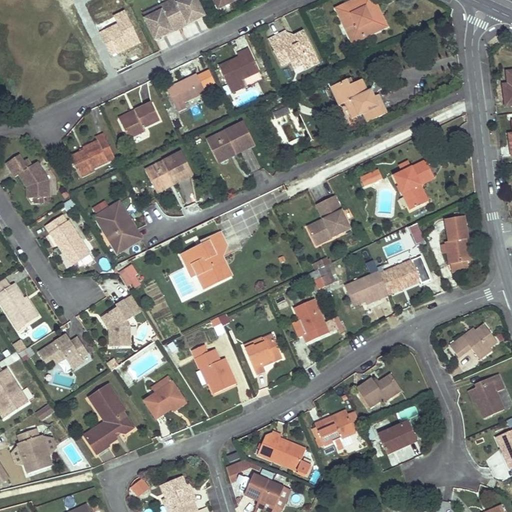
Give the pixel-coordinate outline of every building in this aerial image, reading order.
[(195,0),(183,0),(170,7),(174,15),(182,11),(180,7),(195,0)] [(182,11),(174,15),(179,26),(196,18),(196,19),(204,15),(196,0),(195,0),(180,7),(182,11)] [(214,0),(218,8),(235,0),(214,0)] [(373,0),(354,0),(339,8),(343,17),(340,18),(352,43),(376,31),(369,17),(380,12),(373,0)] [(170,7),(145,19),(148,23),(164,15),(166,19),(174,15),(170,7)] [(380,12),(369,17),(376,31),(386,27),(380,12)] [(164,15),(148,23),(155,39),(164,35),(163,34),(179,26),(174,15),(166,19),(164,15)] [(196,19),(196,18),(179,26),(180,27),(196,19)] [(179,26),(163,34),(164,35),(180,27),(179,26)] [(286,31),(269,40),(280,63),(284,64),(290,62),(293,67),(301,63),(302,65),(317,58),(304,32),(295,36),(297,40),(292,42),(286,31)] [(295,36),(286,31),(292,42),(297,40),(295,36)] [(250,49),(238,54),(239,57),(251,52),(250,49)] [(239,57),(220,66),(231,93),(246,86),(243,79),(260,72),(251,52),(239,57)] [(317,58),(302,65),(305,71),(320,64),(317,58)] [(197,75),(178,84),(187,101),(205,92),(197,75)] [(345,80),(335,86),(344,103),(348,101),(356,118),(363,115),(367,123),(387,114),(378,95),(373,97),(366,101),(363,94),(357,82),(351,84),(348,86),(345,80)] [(361,80),(357,82),(363,94),(367,93),(361,80)] [(178,84),(171,87),(179,105),(187,101),(178,84)] [(330,88),(338,106),(344,103),(335,86),(330,88)] [(363,94),(366,101),(373,97),(370,91),(367,93),(363,94)] [(188,131),(228,117),(222,101),(183,115),(188,131)] [(348,101),(344,103),(352,120),(356,118),(348,101)] [(152,103),(135,111),(137,113),(121,121),(129,139),(145,131),(143,128),(160,121),(152,103)] [(135,111),(119,118),(121,121),(137,113),(135,111)] [(242,124),(207,140),(216,159),(234,151),(236,155),(253,146),(242,124)] [(84,151),(71,157),(80,177),(95,170),(94,168),(108,161),(103,150),(110,147),(104,135),(97,138),(98,141),(83,149),(84,151)] [(110,147),(103,150),(108,161),(115,158),(110,147)] [(234,151),(216,159),(218,163),(236,155),(234,151)] [(180,153),(146,171),(155,189),(173,180),(175,184),(191,175),(180,153)] [(31,208),(54,195),(36,163),(28,167),(21,154),(6,162),(31,208)] [(401,172),(393,176),(410,210),(425,202),(417,187),(421,185),(418,179),(432,172),(426,160),(410,168),(401,172)] [(408,163),(399,168),(401,172),(410,168),(408,163)] [(376,171),(366,176),(370,184),(380,180),(376,171)] [(418,179),(421,185),(435,178),(432,172),(418,179)] [(366,176),(360,179),(364,187),(370,184),(366,176)] [(173,180),(155,189),(157,193),(175,184),(173,180)] [(421,185),(417,187),(425,202),(428,200),(421,185)] [(324,224),(308,232),(316,247),(350,230),(335,197),(322,203),(329,217),(322,220),(324,224)] [(111,244),(117,254),(141,239),(140,236),(134,228),(131,230),(127,223),(130,221),(118,203),(98,216),(102,222),(99,224),(103,231),(106,229),(114,242),(111,244)] [(322,203),(315,206),(322,220),(329,217),(322,203)] [(61,214),(45,225),(59,247),(63,245),(66,250),(62,252),(67,259),(72,255),(78,257),(81,261),(90,255),(68,220),(66,222),(61,214)] [(465,217),(445,220),(449,242),(446,243),(448,254),(450,264),(451,264),(452,271),(469,269),(468,261),(465,240),(469,239),(465,217)] [(306,227),(308,232),(324,224),(322,220),(306,227)] [(407,228),(414,246),(424,241),(416,224),(407,228)] [(106,229),(103,231),(111,244),(114,242),(106,229)] [(202,245),(181,255),(188,268),(193,265),(198,276),(204,272),(210,286),(225,279),(221,270),(227,267),(222,257),(218,259),(215,251),(227,246),(221,233),(201,242),(202,245)] [(72,255),(67,259),(72,266),(81,261),(78,257),(72,255)] [(422,281),(413,260),(380,273),(390,295),(404,289),(403,287),(413,283),(414,285),(422,281)] [(131,265),(124,269),(131,279),(138,274),(131,265)] [(193,265),(188,268),(193,278),(198,276),(193,265)] [(324,267),(319,269),(322,278),(326,287),(328,291),(333,289),(331,284),(332,283),(325,266),(324,267)] [(227,267),(221,270),(225,279),(231,276),(227,267)] [(319,269),(313,272),(316,280),(322,278),(319,269)] [(204,272),(198,276),(204,289),(210,286),(204,272)] [(380,272),(346,286),(354,307),(366,301),(382,295),(383,297),(390,295),(380,273),(380,272)] [(144,283),(138,274),(131,279),(137,287),(144,283)] [(0,291),(9,286),(5,278),(0,280),(0,291)] [(322,278),(316,280),(320,289),(326,287),(322,278)] [(9,286),(0,291),(0,302),(18,330),(39,316),(34,308),(30,310),(23,298),(13,283),(9,286)] [(382,295),(366,301),(367,304),(383,297),(382,295)] [(26,296),(23,298),(30,310),(34,308),(26,296)] [(139,308),(131,296),(124,301),(116,306),(117,309),(104,317),(111,329),(108,332),(109,347),(130,346),(129,326),(126,321),(133,316),(131,313),(139,308)] [(314,299),(294,308),(300,320),(292,323),(298,338),(303,335),(307,343),(329,333),(314,299)] [(141,311),(139,308),(131,313),(133,316),(141,311)] [(104,317),(101,319),(108,332),(111,329),(104,317)] [(219,318),(211,322),(214,327),(221,323),(219,318)] [(325,323),(330,333),(341,329),(337,318),(325,323)] [(477,331),(466,340),(472,349),(478,357),(491,348),(498,342),(485,326),(477,331)] [(475,329),(458,341),(466,353),(472,349),(466,340),(477,331),(475,329)] [(66,335),(39,353),(45,364),(53,359),(57,364),(66,358),(72,368),(83,360),(82,358),(88,353),(80,341),(73,345),(71,342),(66,335)] [(273,335),(263,339),(264,342),(255,346),(255,344),(245,348),(256,374),(265,370),(262,362),(270,358),(272,362),(282,358),(273,335)] [(263,337),(244,345),(245,348),(255,344),(255,346),(264,342),(263,339),(263,337)] [(23,339),(13,345),(24,362),(34,356),(23,339)] [(458,341),(451,347),(459,358),(466,353),(458,341)] [(203,346),(193,351),(201,370),(204,369),(210,383),(214,394),(236,384),(225,359),(219,361),(214,350),(208,353),(206,353),(203,346)] [(491,348),(478,357),(480,360),(493,350),(491,348)] [(86,363),(83,360),(72,368),(74,371),(86,363)] [(204,369),(201,370),(208,385),(210,383),(204,369)] [(0,374),(0,404),(8,417),(28,404),(7,370),(5,371),(0,374)] [(499,374),(491,377),(493,380),(478,387),(472,390),(477,402),(485,419),(506,410),(498,392),(506,388),(499,374)] [(372,379),(359,388),(372,407),(383,400),(400,388),(391,375),(379,383),(376,386),(374,383),(372,379)] [(155,394),(173,383),(169,377),(151,389),(155,394)] [(491,377),(477,384),(478,387),(493,380),(491,377)] [(155,394),(144,401),(156,420),(171,410),(185,402),(173,383),(155,394)] [(99,427),(85,436),(97,454),(109,447),(108,446),(117,440),(117,439),(113,435),(117,432),(124,434),(126,434),(134,429),(126,416),(121,419),(119,416),(124,413),(126,412),(110,385),(90,398),(101,416),(106,413),(111,421),(110,426),(102,431),(99,427)] [(359,388),(356,390),(369,409),(372,407),(359,388)] [(400,388),(383,400),(385,402),(402,391),(400,388)] [(472,390),(469,391),(474,403),(477,402),(472,390)] [(171,410),(173,414),(187,405),(185,402),(171,410)] [(0,404),(0,415),(3,420),(8,417),(0,404)] [(35,413),(41,422),(55,413),(49,404),(35,413)] [(415,406),(396,413),(399,422),(418,415),(415,406)] [(348,411),(325,421),(328,429),(336,426),(334,421),(349,415),(348,411)] [(106,413),(101,416),(105,423),(99,427),(102,431),(110,426),(111,421),(106,413)] [(325,421),(316,425),(317,428),(322,438),(318,439),(321,446),(325,445),(325,446),(335,442),(339,450),(346,448),(342,439),(357,432),(349,415),(334,421),(336,426),(328,429),(325,421)] [(410,421),(379,434),(386,450),(401,443),(403,447),(418,440),(410,421)] [(19,444),(16,445),(27,476),(54,467),(44,435),(40,437),(37,430),(17,437),(19,444)] [(511,431),(497,438),(511,469),(511,468),(511,431)] [(272,434),(263,457),(310,476),(314,466),(303,462),(306,454),(298,451),(300,446),(281,438),(282,434),(277,433),(272,434)] [(401,443),(386,450),(388,454),(403,447),(401,443)] [(300,446),(298,451),(306,454),(307,449),(300,446)] [(238,452),(228,456),(230,462),(241,458),(238,452)] [(227,467),(232,482),(238,481),(236,474),(249,469),(244,461),(227,467)] [(0,463),(0,485),(10,479),(0,463)] [(254,474),(245,495),(259,501),(275,508),(285,487),(254,474)] [(183,476),(161,486),(172,511),(195,511),(197,511),(183,476)] [(142,478),(134,485),(140,493),(149,487),(142,478)] [(134,485),(131,487),(138,495),(140,493),(134,485)] [(292,490),(285,487),(273,511),(281,511),(283,511),(292,490)] [(259,501),(257,506),(270,511),(273,511),(275,508),(259,501)]
